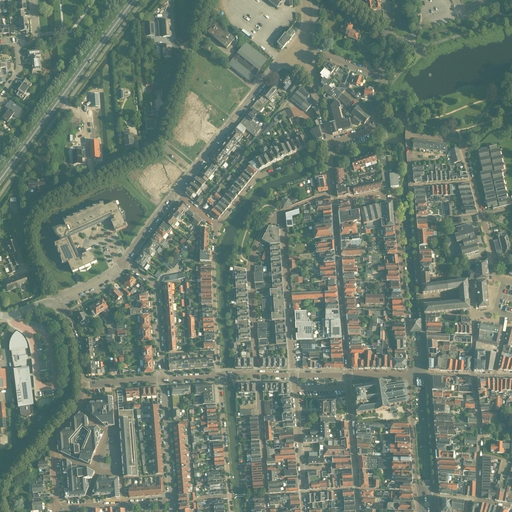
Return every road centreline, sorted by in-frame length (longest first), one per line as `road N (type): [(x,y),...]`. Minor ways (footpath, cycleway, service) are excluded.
road 1 (residential): [(334,200),(395,189),(410,374)]
road 2 (residential): [(0,195),(143,0)]
road 3 (residential): [(54,304),(29,239),(38,212),(162,145)]
road 4 (primary): [(0,179),(134,0)]
road 5 (residential): [(411,186),(425,374)]
road 6 (residential): [(348,375),(334,200)]
road 7 (residential): [(257,375),(251,262),(265,226),(280,213)]
road 8 (residential): [(193,171),(281,57),(304,55)]
road 9 (residential): [(293,374),(280,213)]
road 10 (residential): [(162,145),(206,0)]
road 11 (residential): [(219,375),(217,226)]
road 12 (residential): [(494,313),(502,280),(495,278),(472,181)]
road 13 (residential): [(217,226),(254,179),(327,153)]
road 14 (residential): [(162,378),(155,288),(125,263)]
road 15 (residential): [(477,501),(472,376)]
road 16 (residential): [(219,375),(229,496)]
road 17 (residential): [(172,499),(162,378)]
road 18 (residential): [(257,375),(265,495)]
